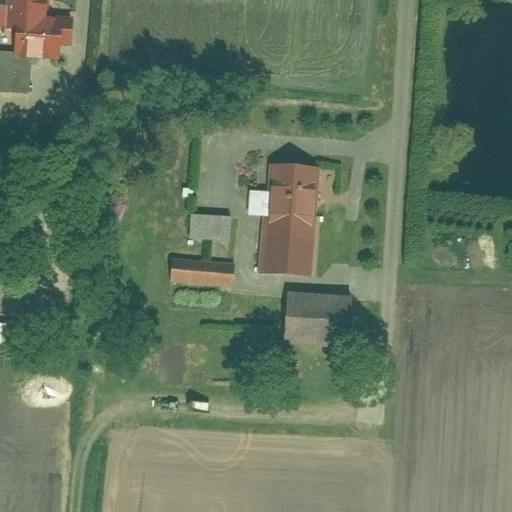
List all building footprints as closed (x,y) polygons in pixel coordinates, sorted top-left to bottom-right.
[(54,66),(56,23),(33,23),(34,14),(46,15),(46,0),(4,0),(3,28),(13,29),(12,53),(0,52),(0,86),(24,88),(25,65),(54,66)] [(263,220),(258,277),(316,281),(320,221),(316,221),(320,172),(269,168),(267,195),(250,193),(248,219),(263,220)] [(56,247),(59,201),(32,200),(31,211),(2,209),(0,243),(56,247)] [(190,218),(189,242),(230,245),(231,221),(190,218)] [(172,262),(170,287),(233,292),(235,267),(172,262)] [(355,301),(288,297),(285,349),(351,353),(355,301)] [(50,331),(0,327),(0,347),(48,351),(50,331)]
